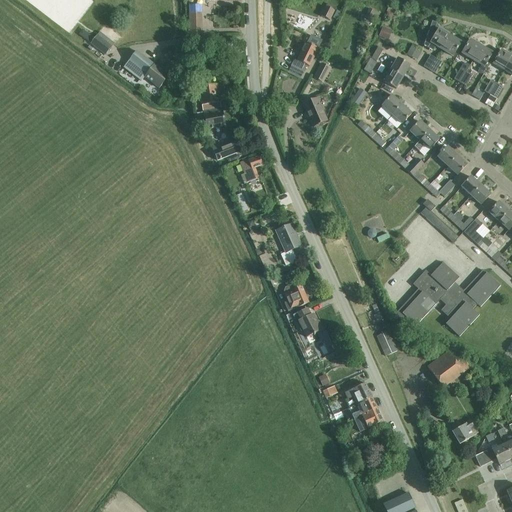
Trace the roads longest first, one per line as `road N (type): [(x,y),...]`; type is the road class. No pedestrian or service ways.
road 1 (unclassified): [(436,511),(261,119),(250,0)]
road 2 (residential): [(479,163),(407,98),(423,74),(506,119)]
